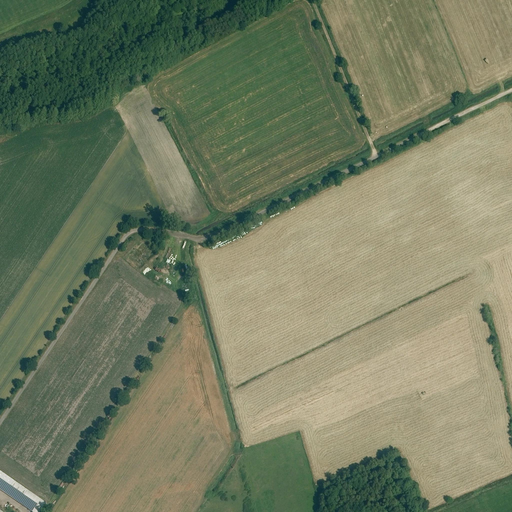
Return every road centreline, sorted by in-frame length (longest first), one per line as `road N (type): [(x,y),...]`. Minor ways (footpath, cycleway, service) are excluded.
road 1 (track): [(511,91),(208,238),(126,233),(0,423)]
road 2 (track): [(376,157),(313,0)]
